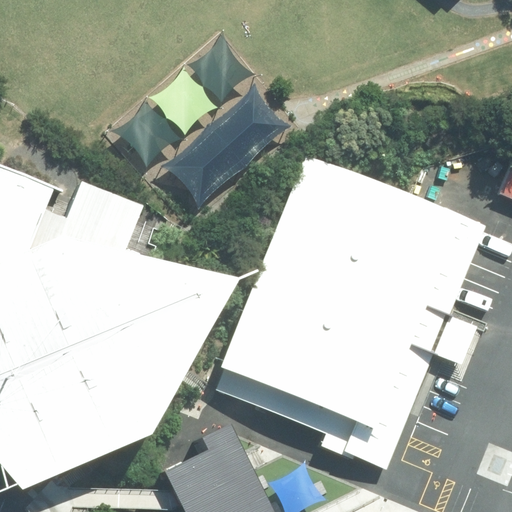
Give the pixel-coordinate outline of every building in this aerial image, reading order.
[(454,0),(467,13),(480,0),(454,0)] [(511,156),(503,153),(485,194),(511,205),(511,156)] [(307,161),(218,369),(390,442),(479,234),(307,161)] [(0,254),(51,233),(121,253),(137,210),(76,184),(64,221),(55,217),(41,211),(50,190),(0,168),(0,254)] [(0,254),(0,453),(21,481),(148,433),(226,284),(131,256),(121,253),(51,233),(0,254)] [(177,511),(265,511),(223,423),(195,435),(199,447),(156,471),(169,496),(177,511)]
